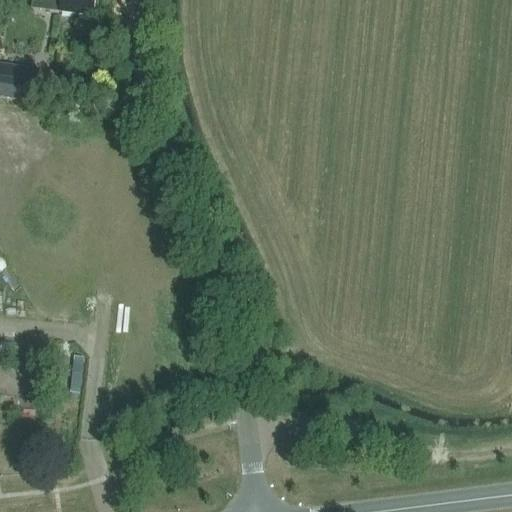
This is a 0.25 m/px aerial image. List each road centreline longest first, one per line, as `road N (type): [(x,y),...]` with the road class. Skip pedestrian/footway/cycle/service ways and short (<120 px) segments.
road 1 (unclassified): [(249,434),(233,312),(156,108),(145,0)]
road 2 (unclassified): [(249,434),(338,424),(412,451)]
road 3 (tertiary): [(388,511),(511,496)]
